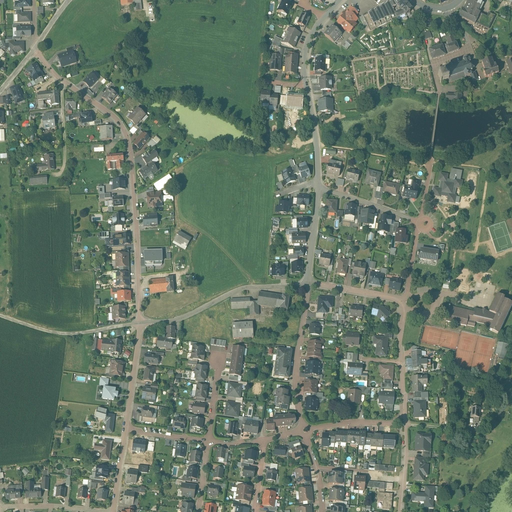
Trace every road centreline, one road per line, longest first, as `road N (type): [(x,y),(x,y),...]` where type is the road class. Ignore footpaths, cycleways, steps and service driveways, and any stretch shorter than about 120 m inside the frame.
road 1 (residential): [(140,322),(125,134),(32,49)]
road 2 (residential): [(404,301),(418,222),(317,184)]
road 3 (residential): [(140,322),(175,320),(255,286),(306,282)]
road 4 (residential): [(306,282),(294,377),(301,429)]
road 5 (unclassified): [(0,314),(72,334),(140,322)]
